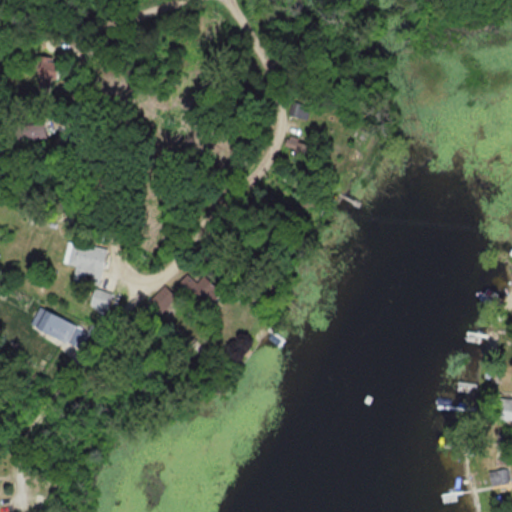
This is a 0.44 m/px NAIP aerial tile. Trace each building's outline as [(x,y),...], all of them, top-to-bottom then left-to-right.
[(304,119),(308,107),(292,102),(288,114),(304,119)] [(13,140),(42,138),(41,123),(12,126),(13,140)] [(97,284),(103,247),(67,241),(63,264),(72,266),(70,279),(97,284)] [(176,284),(205,309),(219,292),(200,275),(195,282),(185,273),(176,284)] [(175,296),(162,285),(147,304),(159,315),(175,296)] [(87,304),(105,309),(109,292),(91,287),(87,304)] [(87,333),(37,307),(28,324),(78,351),(87,333)] [(497,419),(511,419),(511,398),(497,398),(497,419)] [(488,471),(490,484),(508,482),(506,468),(488,471)]
